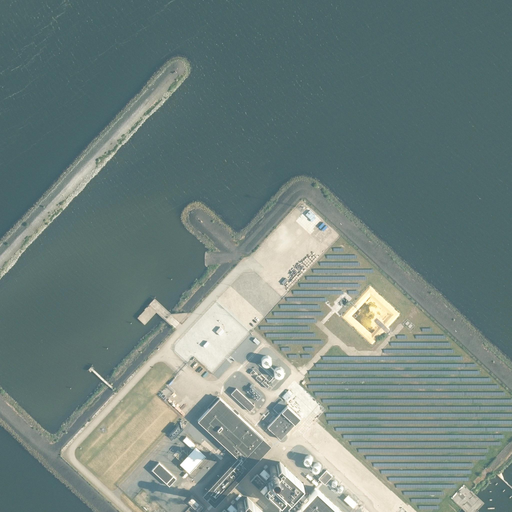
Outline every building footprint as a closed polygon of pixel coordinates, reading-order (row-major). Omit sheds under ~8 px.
[(266,354),(265,354),(264,354),(263,355),(262,356),(261,356),(261,357),(260,358),(260,360),(260,361),(261,361),(261,362),(262,363),(263,364),(265,364),(266,364),(267,364),(268,363),(269,363),(270,362),(270,361),(270,360),(270,359),(270,358),(270,357),(270,356),(269,356),(268,355),(267,354),(266,354)] [(279,366),(278,366),(277,366),(276,366),(275,367),(274,367),(273,368),(273,369),(273,370),(273,371),(273,372),(273,373),(274,374),(274,375),(275,375),(276,376),(277,376),(278,376),(279,376),(280,375),(281,375),(281,374),(282,374),(283,373),(283,372),(283,371),(283,370),(282,369),(282,368),(281,367),(280,367),(280,366),(279,366)] [(253,383),(246,390),(255,399),(259,394),(254,389),(256,386),(253,383)] [(253,404),(235,387),(230,392),(248,410),(249,409),(251,411),(255,406),(253,404)] [(173,405),(185,417),(200,401),(188,389),(173,405)] [(204,493),(213,502),(236,478),(237,479),(238,477),(238,476),(246,466),(242,463),(248,457),(246,455),(263,437),(218,395),(197,419),(238,457),(237,458),(204,493)] [(265,426),(278,439),(299,417),(285,405),(265,426)] [(297,487),(302,482),(278,460),(277,460),(278,461),(275,464),(272,460),(264,469),(262,468),(258,472),(260,474),(259,475),(260,475),(261,474),(263,477),(262,478),(263,477),(265,478),(269,474),(272,476),(269,478),(271,480),(270,481),(270,482),(271,480),(273,482),(272,484),(274,483),(275,484),(274,486),(276,485),(278,486),(277,488),(278,487),(280,488),(279,490),(280,489),(282,490),(281,492),(282,491),(284,493),(283,494),(284,494),(285,493),(286,494),(285,495),(285,496),(286,494),(288,496),(287,496),(288,496),(289,497),(289,496),(292,493),(295,496),(294,497),(295,497),(302,490),(301,489),(300,490),(297,487)] [(150,469),(167,486),(174,478),(157,462),(150,469)] [(318,477),(324,483),(332,475),(325,469),(318,477)] [(252,479),(259,485),(263,482),(256,475),(252,479)] [(267,479),(264,483),(265,485),(266,484),(268,486),(264,490),(265,491),(263,493),(276,505),(279,503),(281,501),(280,501),(283,498),(284,499),(286,497),(284,495),(283,496),(281,494),(282,493),(280,491),(279,492),(277,490),(275,488),(273,486),(270,484),(268,482),(269,481),(267,479)] [(449,497),(464,511),(468,511),(480,500),(462,483),(449,497)] [(342,511),(314,486),(308,492),(309,492),(307,494),(306,493),(299,500),(300,502),(294,508),(293,508),(291,510),(287,506),(291,501),(293,499),(290,496),(288,498),(286,497),(277,506),(283,511),(342,511)] [(356,502),(347,494),(343,498),(352,506),(356,502)] [(263,511),(245,495),(244,495),(245,496),(243,499),(239,495),(231,504),(230,503),(225,507),(228,509),(227,510),(228,509),(230,511),(229,511),(230,511),(231,511),(230,511),(232,511),(236,509),(239,511),(237,511),(263,511)] [(196,511),(200,508),(190,498),(185,503),(195,511),(196,511)] [(295,498),(292,500),(293,501),(289,505),(291,507),(291,506),(293,508),(296,504),(295,504),(297,502),(296,500),(297,500),(295,498)]
